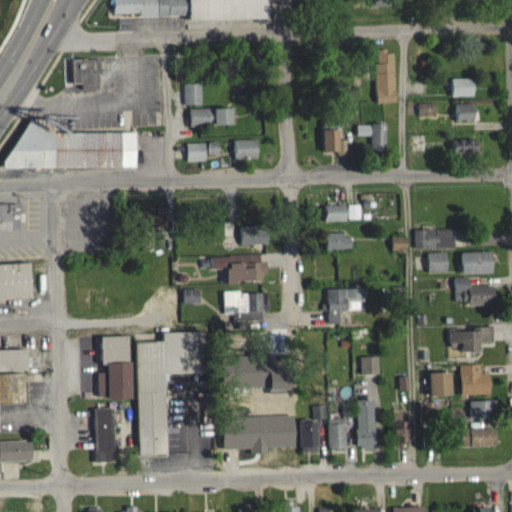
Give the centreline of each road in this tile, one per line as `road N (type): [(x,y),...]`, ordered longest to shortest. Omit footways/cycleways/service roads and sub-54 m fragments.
road 1 (residential): [(0,484),(511,469)]
road 2 (residential): [(0,184),(511,171)]
road 3 (residential): [(37,34),(511,22)]
road 4 (residential): [(62,511),(54,184)]
road 5 (residential): [(293,323),(281,0)]
